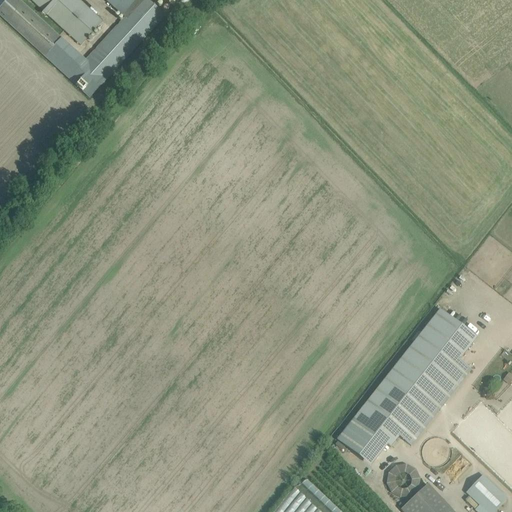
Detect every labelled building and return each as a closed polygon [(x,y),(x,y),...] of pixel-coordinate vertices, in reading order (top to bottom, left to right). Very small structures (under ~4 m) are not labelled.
[(147,0),(141,0),(125,18),(85,61),(18,0),(7,0),(0,8),(0,16),(89,98),(165,16),(147,0)] [(78,0),(30,0),(80,46),(102,22),(78,0)] [(104,0),(125,18),(141,0),(104,0)] [(477,339),(441,310),(354,419),(391,448),(399,437),(411,447),(472,370),(460,361),(477,339)] [(508,384),(511,379),(511,375),(508,373),(503,380),(508,384)] [(423,480),(403,460),(381,482),(404,504),(412,496),(410,494),(423,480)] [(465,493),(480,506),(478,508),(481,511),(493,511),(507,498),(482,475),(465,493)] [(402,511),(451,511),(427,486),(401,510),(402,511)]
